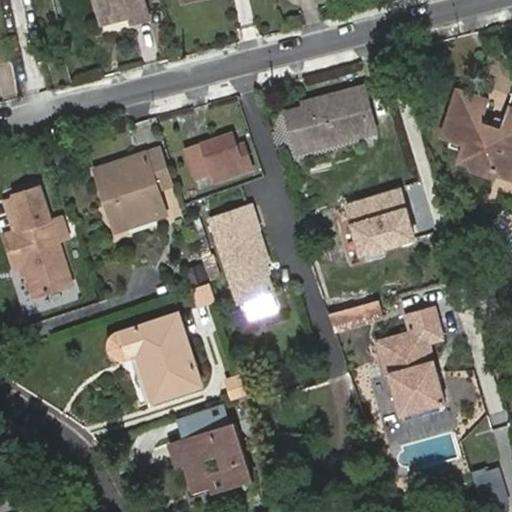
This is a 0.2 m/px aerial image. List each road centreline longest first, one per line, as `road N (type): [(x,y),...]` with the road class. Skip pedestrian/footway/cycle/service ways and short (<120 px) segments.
road 1 (residential): [(0,124),(478,0)]
road 2 (residential): [(0,392),(85,454),(117,511)]
